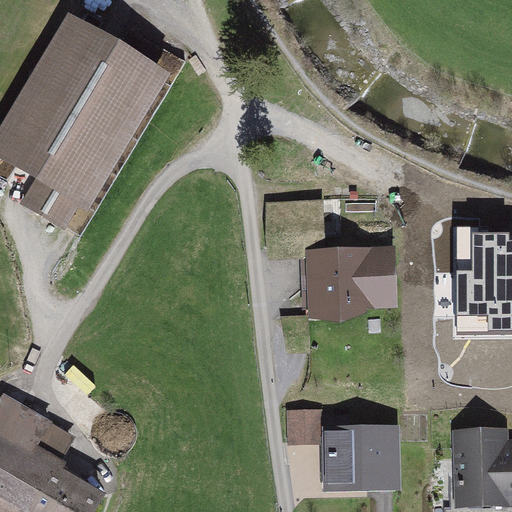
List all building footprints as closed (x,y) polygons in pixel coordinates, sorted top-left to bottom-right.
[(65,25),(0,118),(0,176),(64,221),(157,88),(65,25)] [(392,259),(304,261),(305,316),(393,314),(392,259)] [(83,511),(98,488),(0,427),(0,511),(83,511)] [(393,436),(312,437),(313,493),(394,491),(393,436)] [(511,444),(453,443),(452,510),(511,511),(511,444)]
